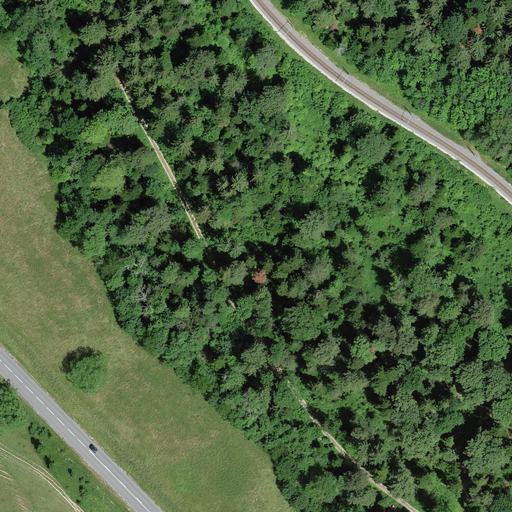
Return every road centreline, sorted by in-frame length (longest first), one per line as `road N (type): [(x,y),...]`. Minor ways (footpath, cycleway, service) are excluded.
road 1 (track): [(88,0),(225,289),(320,427),(394,496)]
road 2 (secondary): [(150,511),(0,361)]
